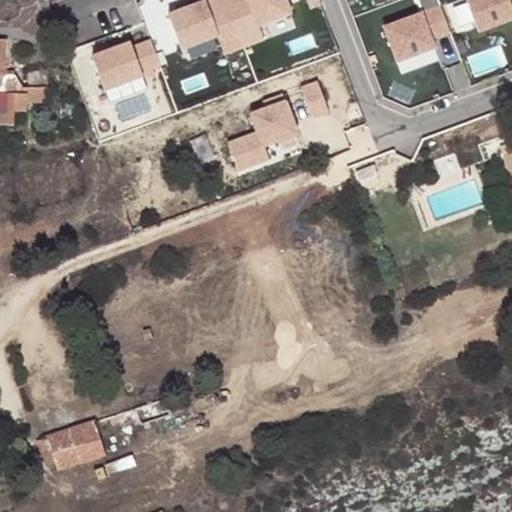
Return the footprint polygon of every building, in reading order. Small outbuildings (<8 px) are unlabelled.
[(242,53),(222,0),(217,0),(167,20),(181,57),(216,44),(222,59),(242,53)] [(257,29),(289,17),(282,0),(222,0),(242,53),(263,45),(257,29)] [(511,0),(460,0),(473,34),(511,20),(507,10),(511,8),(511,0)] [(436,7),(380,26),(393,62),(430,50),(427,39),(445,33),(436,7)] [(0,37),(0,117),(17,118),(19,100),(26,102),(27,98),(28,93),(28,88),(28,84),(7,61),(8,38),(0,37)] [(111,103),(145,90),(141,78),(162,70),(151,41),(95,63),(111,103)] [(50,73),(31,73),(32,87),(37,87),(36,101),(49,100),(50,73)] [(76,101),(61,101),(61,117),(76,117),(76,101)] [(226,148),(237,177),(303,154),(286,107),(252,119),(258,136),(226,148)] [(511,153),(510,147),(500,150),(509,175),(511,173),(511,153)] [(186,389),(165,397),(172,418),(193,411),(186,389)] [(139,405),(43,434),(45,440),(38,442),(48,465),(54,463),(57,472),(106,455),(102,440),(145,426),(139,405)]
